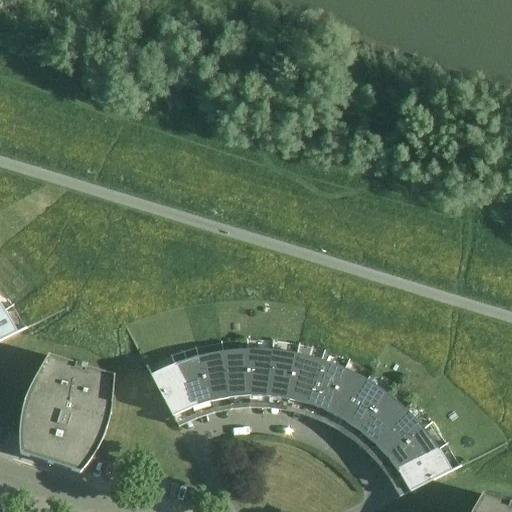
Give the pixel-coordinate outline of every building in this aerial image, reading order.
[(0,342),(18,333),(15,328),(10,320),(5,311),(0,314),(0,342)] [(229,399),(249,397),(247,350),(238,351),(232,351),(223,352),(229,399)] [(249,397),(269,398),(272,351),(262,350),(256,350),(247,350),(249,397)] [(269,398),(288,400),(297,354),(290,353),(284,352),(272,351),(269,398)] [(210,403),(229,399),(223,352),(214,354),(209,355),(198,357),(210,403)] [(288,400),(307,405),(321,361),(313,358),(307,357),(297,354),(288,400)] [(115,377),(74,365),(48,356),(35,380),(33,384),(29,392),(27,396),(26,400),(24,404),(23,409),(21,417),(20,422),(20,426),(19,434),(19,439),(19,444),(19,448),(20,456),(80,475),(83,471),(86,468),(91,461),(96,453),(98,449),(102,441),(105,433),(108,425),(109,420),(111,412),(112,405),(115,377)] [(191,409),(210,403),(198,357),(191,359),(186,361),(174,365),(191,409)] [(307,405),(326,412),(345,370),(336,366),(330,364),(321,361),(307,405)] [(158,372),(151,376),(173,417),(191,409),(174,365),(166,369),(158,372)] [(343,421),(367,381),(357,376),(352,373),(345,370),(326,412),(343,421)] [(343,421),(360,432),(388,395),(382,391),(378,388),(373,385),(367,381),(343,421)] [(407,411),(405,410),(397,402),(388,395),(360,432),(374,445),(407,411)] [(374,445),(388,460),(424,429),(415,420),(407,411),(374,445)] [(388,460),(400,475),(439,450),(435,445),(432,440),(428,435),(424,429),(388,460)] [(410,493),(452,472),(446,462),(442,454),(439,450),(400,475),(410,493)] [(511,511),(511,504),(481,495),(471,511),(511,511)]
